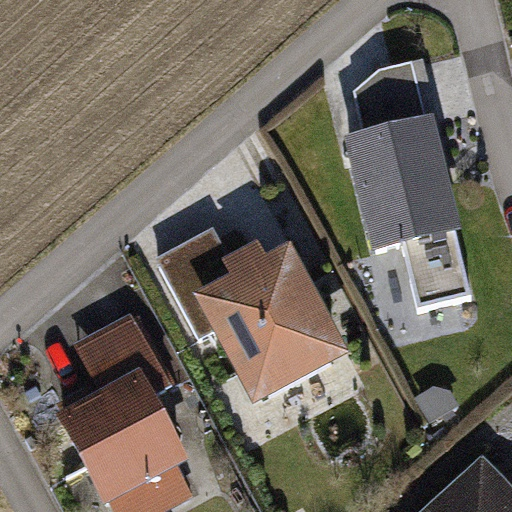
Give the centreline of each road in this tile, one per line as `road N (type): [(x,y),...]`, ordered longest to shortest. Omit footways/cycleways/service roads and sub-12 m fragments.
road 1 (residential): [(381,0),(0,331),(0,442),(37,511)]
road 2 (residential): [(473,0),(511,151)]
